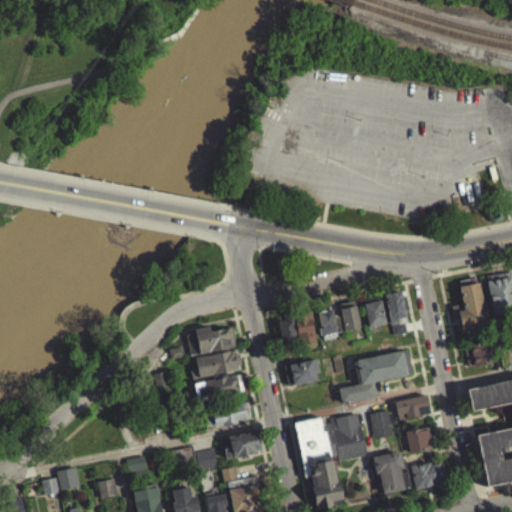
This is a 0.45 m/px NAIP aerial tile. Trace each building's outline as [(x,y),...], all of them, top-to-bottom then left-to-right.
[(487,275),(494,313),(511,309),(511,275),(511,270),(487,275)] [(476,273),(477,278),(479,278),(484,301),(485,301),(489,321),(462,326),(459,314),(454,315),(452,303),(462,300),(459,283),(460,283),(459,277),(476,273)] [(383,293),(389,323),(398,321),(396,316),(405,315),(404,308),(407,308),(405,295),(401,295),(400,290),(383,293)] [(364,301),(369,324),(387,320),(381,297),(364,301)] [(341,301),(342,306),(341,306),(346,328),(360,325),(354,298),(341,301)] [(319,308),(322,324),(319,324),(321,331),(324,331),(342,327),(339,312),(335,313),(334,311),(336,310),(335,307),(333,307),(333,305),(319,308)] [(367,333),(384,329),(379,306),(361,311),(367,333)] [(312,308),(314,316),(313,316),(318,339),(301,342),(295,312),(312,308)] [(279,317),(284,340),(298,337),(292,310),(284,312),(285,316),(279,317)] [(316,317),(318,341),(336,340),(335,316),(316,317)] [(295,352),(291,325),(276,327),(279,354),(295,352)] [(191,334),(206,331),(207,335),(228,331),(230,339),(233,352),(187,361),(183,341),(192,339),(191,334)] [(464,343),(467,363),(495,358),(494,350),(500,349),(499,340),(492,341),(491,338),(464,343)] [(338,385),(342,400),(376,393),(373,377),(411,369),(406,345),(356,355),(361,380),(338,385)] [(466,373),(493,369),(489,348),(462,353),(466,373)] [(165,354),(179,351),(181,361),(167,364),(165,354)] [(193,363),(196,375),(190,376),(191,384),(239,375),(238,370),(239,369),(237,358),(234,358),(233,355),(193,363)] [(286,362),(289,382),(317,377),(315,369),(320,368),(318,356),(286,362)] [(167,368),(170,383),(153,386),(151,377),(155,376),(154,371),(167,368)] [(511,374),(466,384),(471,404),(511,395),(511,420),(476,429),(487,480),(511,474),(511,450),(503,453),(501,446),(511,443),(511,374)] [(152,395),(165,394),(162,378),(150,380),(152,395)] [(193,387),(196,405),(242,396),(239,380),(235,381),(235,379),(193,387)] [(393,400),(397,418),(428,412),(425,393),(393,400)] [(140,397),(157,394),(160,410),(143,413),(140,397)] [(201,412),(204,432),(213,430),(213,432),(237,428),(236,425),(249,422),(246,407),(232,410),(231,406),(219,408),(219,411),(211,413),(211,410),(201,412)] [(368,412),(374,437),(391,433),(386,409),(368,412)] [(291,420),(299,459),(306,458),(310,482),(308,482),(310,493),(308,493),(311,506),(313,505),(314,508),(341,502),(333,463),(337,462),(336,458),(364,453),(355,412),(328,417),(328,421),(324,422),(323,419),(320,420),(319,415),(291,420)] [(406,428),(406,431),(404,431),(405,440),(408,439),(410,449),(434,445),(430,424),(406,428)] [(233,443),(226,445),(228,455),(234,453),(235,455),(245,453),(246,456),(251,455),(250,452),(258,450),(258,449),(259,449),(258,446),(263,445),(259,427),(231,433),(233,443)] [(402,438),(407,460),(431,454),(426,433),(402,438)] [(166,448),(193,443),(196,460),(170,465),(166,448)] [(197,451),(200,467),(218,463),(215,448),(197,451)] [(374,453),(377,469),(381,468),(385,489),(410,485),(409,482),(413,482),(414,486),(444,480),(440,459),(430,461),(429,458),(409,462),(410,469),(406,470),(402,448),(374,453)] [(127,457),(145,454),(148,470),(129,473),(127,457)] [(145,478),(142,462),(123,465),(126,482),(145,478)] [(234,508),(240,507),(241,511),(257,511),(256,505),(258,505),(256,492),(259,491),(257,479),(258,479),(257,472),(238,475),(236,463),(222,465),(225,480),(228,479),(234,508)] [(57,468),(76,464),(80,483),(61,486),(57,468)] [(77,493),(73,474),(54,478),(58,497),(77,493)] [(41,477),(56,475),(59,489),(44,492),(41,477)] [(97,478),(101,495),(117,492),(114,475),(97,478)] [(133,483),(138,511),(163,511),(158,482),(156,482),(155,479),(133,483)] [(172,483),(175,498),(172,498),(175,511),(176,510),(176,511),(195,511),(195,507),(199,506),(196,491),(191,492),(190,482),(185,483),(185,481),(172,483)] [(56,499),(53,484),(39,487),(41,501),(56,499)] [(114,503),(112,485),(95,487),(97,505),(114,503)] [(206,493),(209,511),(226,511),(225,501),(228,501),(226,489),(206,493)] [(7,497),(11,511),(25,509),(22,494),(7,497)]
